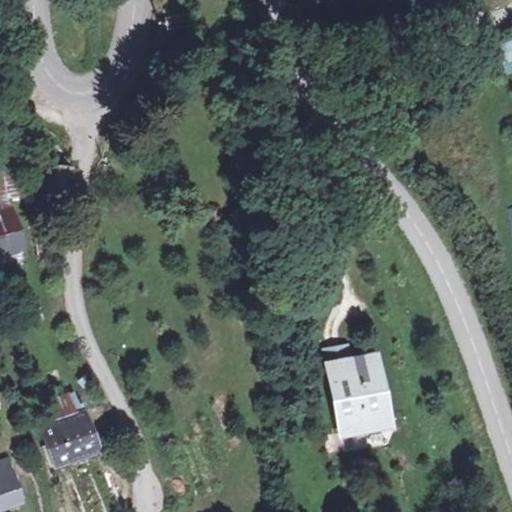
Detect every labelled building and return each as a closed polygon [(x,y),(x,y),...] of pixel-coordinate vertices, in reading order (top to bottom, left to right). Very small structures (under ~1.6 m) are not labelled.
[(511,39),(497,43),(505,75),(511,73),(511,39)] [(14,140),(0,141),(0,151),(2,167),(6,198),(8,198),(21,195),(14,140)] [(46,166),(44,190),(42,207),(69,210),(72,184),(73,171),(46,166)] [(6,198),(0,199),(0,215),(12,213),(8,198),(6,198)] [(69,210),(42,207),(41,220),(68,225),(69,210)] [(0,215),(0,254),(1,254),(4,266),(16,263),(17,269),(25,267),(12,213),(0,215)] [(372,339),(328,349),(343,416),(386,407),(372,339)] [(55,423),(40,428),(53,466),(100,450),(86,411),(78,414),(70,392),(48,400),(55,423)] [(9,461),(0,463),(0,508),(23,501),(9,461)]
